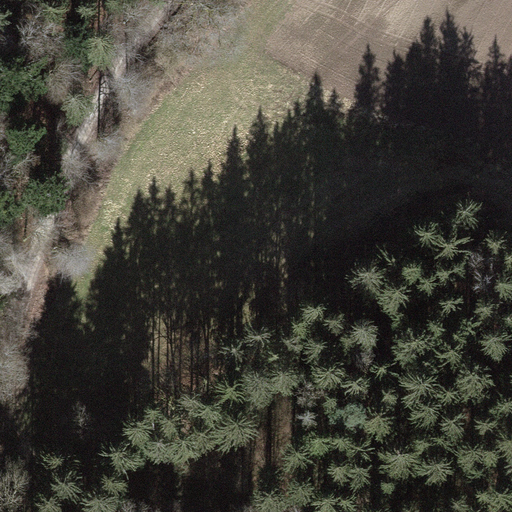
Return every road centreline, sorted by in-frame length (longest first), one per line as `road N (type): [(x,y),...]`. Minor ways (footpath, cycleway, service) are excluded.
road 1 (track): [(359,511),(391,439),(402,384),(369,337),(328,311),(264,333),(0,488)]
road 2 (track): [(0,351),(59,177),(130,45),(171,0)]
